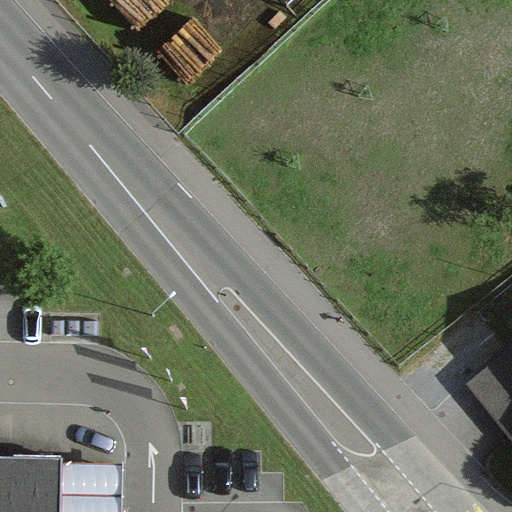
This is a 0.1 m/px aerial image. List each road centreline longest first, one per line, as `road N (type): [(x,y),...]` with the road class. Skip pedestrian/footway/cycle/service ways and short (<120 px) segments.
road 1 (secondary): [(459,511),(243,272),(79,128)]
road 2 (secondary): [(79,128),(220,331),(366,511)]
